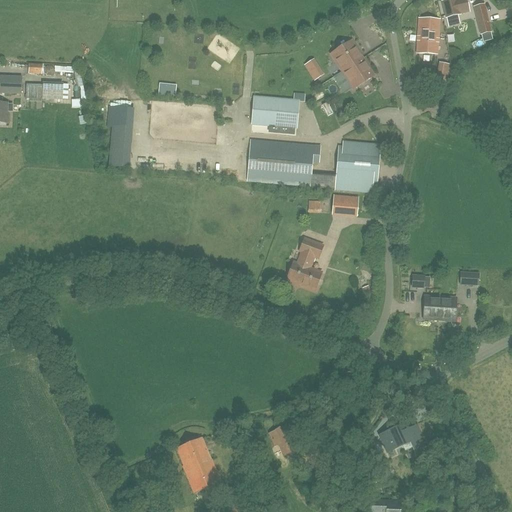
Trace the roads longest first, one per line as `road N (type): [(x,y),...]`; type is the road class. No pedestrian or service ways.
road 1 (unclassified): [(367,353),(203,287),(151,275),(67,281),(0,300)]
road 2 (unclassified): [(367,353),(385,314),(389,222),(406,140),(392,15),(401,0)]
road 3 (unknown): [(166,511),(128,483),(86,426),(23,291)]
road 4 (unclassified): [(504,511),(434,372)]
